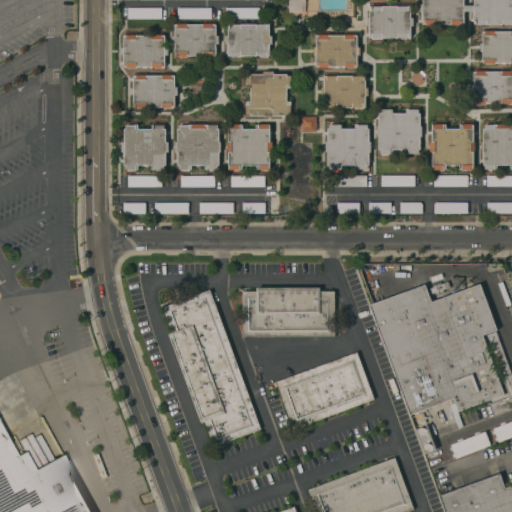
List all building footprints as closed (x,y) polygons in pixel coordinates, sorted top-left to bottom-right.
[(287,0),(287,13),(304,12),(303,0),(287,0)] [(304,0),(305,14),(314,14),(313,0),(304,0)] [(462,0),(421,0),(422,25),(463,24),(463,12),(472,12),(473,25),(511,24),(511,0),(472,0),(472,6),(463,6),(462,0)] [(368,38),(409,38),(409,6),(368,6),(368,38)] [(126,19),(160,18),(160,8),(126,8),(126,19)] [(210,8),(176,8),(176,18),(210,18),(210,8)] [(224,17),(245,17),(245,8),(224,8),(224,17)] [(173,56),(202,57),(202,52),(215,52),(216,24),(173,23),(173,56)] [(268,56),(268,25),(227,24),(226,56),(268,56)] [(511,63),(511,30),(481,32),(481,64),(511,63)] [(316,68),(356,67),(356,34),(315,35),(316,68)] [(163,35),(122,36),(123,68),(164,67),(163,35)] [(511,71),(472,71),(472,104),(511,103),(511,71)] [(289,116),(289,102),(286,102),(286,89),(290,89),(290,74),(245,74),(244,88),(249,88),(249,103),(245,102),(244,116),(289,116)] [(174,109),(174,75),(129,75),(129,109),(174,109)] [(324,76),(323,108),(364,108),(364,76),(324,76)] [(378,109),(376,154),(392,154),(392,150),(407,150),(407,154),(419,155),(420,109),(404,109),(404,114),(391,113),(391,110),(378,109)] [(299,131),(315,131),(315,117),(300,116),(299,131)] [(326,170),(340,169),(340,166),(356,165),(356,170),(369,169),(368,124),(354,124),(354,128),(340,129),(340,124),(325,124),(326,170)] [(431,170),(444,170),(444,165),(461,165),(461,170),(473,170),(472,124),(458,124),(458,129),(444,129),(444,124),(430,124),(431,170)] [(481,169),(496,169),(496,168),(511,167),(511,124),(509,124),(509,125),(482,125),(481,169)] [(165,170),(165,125),(150,125),(150,129),(136,129),(136,125),(124,125),(123,170),(135,170),(135,165),(152,166),(151,170),(165,170)] [(218,170),(218,125),(200,125),(200,128),(190,128),(190,125),(177,125),(176,170),(191,170),(191,166),(204,166),(204,170),(218,170)] [(269,170),(269,129),(227,129),(227,150),(227,170),(241,170),(241,166),(257,166),(257,170),(269,170)] [(365,187),(366,176),(333,175),(332,186),(365,187)] [(380,186),(413,186),(413,175),(380,175),(380,186)] [(466,175),(433,176),(433,187),(466,186),(466,175)] [(511,175),(486,175),(486,186),(511,186),(511,175)] [(511,202),(486,202),(486,213),(511,213),(511,202)] [(357,203),(336,203),(336,214),(357,213),(357,203)] [(390,214),(390,203),(368,203),(368,214),(390,214)] [(433,213),(465,214),(465,203),(433,203),(433,213)] [(372,307),(429,286),(435,304),(484,286),(501,333),(486,338),(508,397),(462,414),(457,403),(413,419),(372,307)] [(334,291),(319,291),(319,289),(255,289),(255,291),(243,291),(243,336),(334,336),(334,291)] [(258,431),(211,291),(165,306),(173,332),(172,333),(209,447),(258,431)] [(275,379),(290,427),(372,402),(358,354),(275,379)] [(0,511),(0,425),(18,458),(26,453),(36,473),(63,455),(92,511),(0,511)] [(416,430),(423,452),(434,449),(427,427),(416,430)] [(318,511),(310,488),(396,457),(415,509),(406,511),(318,511)] [(511,511),(445,511),(439,493),(500,471),(506,487),(511,484),(511,511)]
